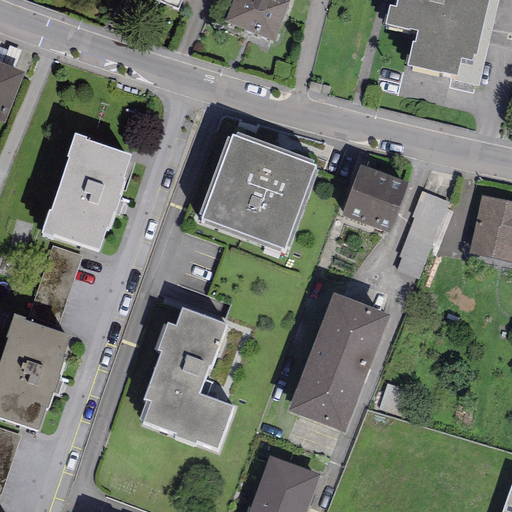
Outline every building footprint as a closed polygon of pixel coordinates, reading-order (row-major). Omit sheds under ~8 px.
[(234,0),(224,26),(273,45),(290,0),(234,0)] [(399,0),(395,17),(389,16),(385,34),(408,40),(409,38),(418,40),(415,52),(413,51),(407,75),(441,83),(441,82),(457,85),(458,83),(478,87),(498,0),(399,0)] [(25,78),(0,68),(0,127),(4,129),(25,78)] [(233,142),(201,227),(284,258),(317,173),(233,142)] [(75,143),(42,240),(99,259),(132,162),(75,143)] [(362,170),(343,221),(391,239),(410,188),(362,170)] [(511,204),(481,198),(468,258),(511,267),(511,204)] [(423,200),(416,224),(438,230),(445,207),(423,200)] [(288,420),(343,441),(388,322),(333,302),(288,420)] [(225,332),(182,316),(176,333),(167,330),(157,357),(161,358),(143,406),(150,409),(143,429),(175,440),(174,444),(195,451),(196,449),(217,456),(233,414),(198,401),(209,373),(211,374),(225,332)] [(13,323),(0,363),(0,427),(38,440),(70,342),(13,323)] [(269,461),(250,511),(307,511),(319,479),(269,461)] [(511,511),(511,483),(502,511),(511,511)]
